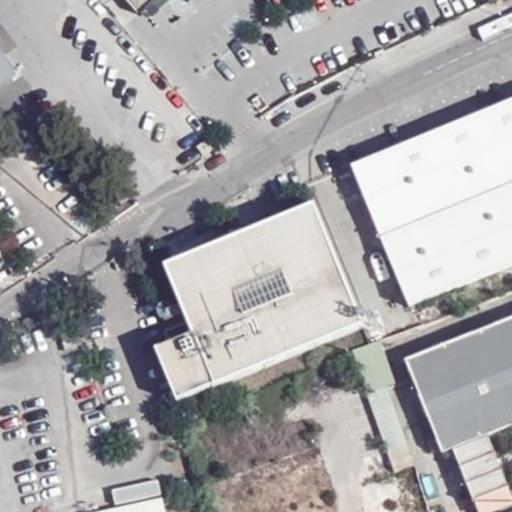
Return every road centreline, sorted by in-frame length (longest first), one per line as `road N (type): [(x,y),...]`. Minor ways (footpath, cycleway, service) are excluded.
road 1 (residential): [(511,32),(206,188),(0,323)]
road 2 (unknown): [(96,260),(153,438)]
